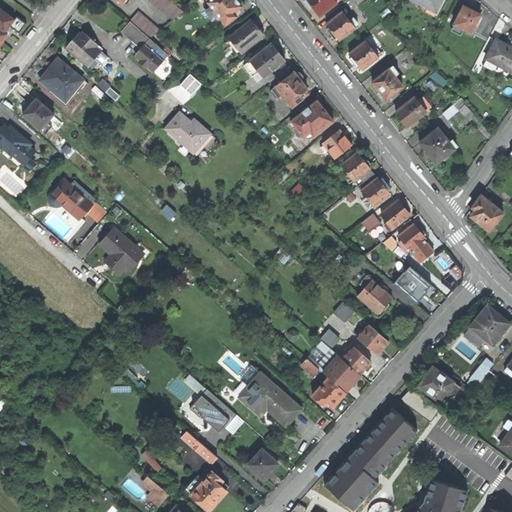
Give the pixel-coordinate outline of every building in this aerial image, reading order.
[(97,14),(106,7),(100,0),(92,0),(89,3),(97,14)] [(147,0),(173,21),(181,11),(167,0),(147,0)] [(218,15),(226,25),(239,15),(236,12),(242,7),(242,1),(240,0),(206,0),(211,7),(206,11),(213,19),(218,15)] [(320,16),(336,4),(333,0),(305,0),(304,1),(309,8),(312,6),(314,9),(320,16)] [(413,0),(436,12),(442,0),(413,0)] [(472,10),(464,6),(455,24),(472,33),(481,15),(472,10)] [(0,46),(8,36),(5,34),(9,27),(15,20),(0,9),(0,46)] [(139,13),(130,22),(150,39),(158,31),(139,13)] [(339,41),(355,29),(343,13),(327,25),(329,28),(327,30),(331,35),(334,40),(337,38),(339,41)] [(153,74),(169,56),(163,50),(150,39),(130,22),(130,21),(121,32),(141,50),(140,51),(141,53),(136,58),(153,74)] [(243,52),(263,36),(257,28),(252,21),(230,37),(243,52)] [(94,59),(100,51),(94,46),(96,44),(81,30),(75,37),(72,41),(71,40),(64,47),(84,65),(91,57),(94,59)] [(511,48),(497,40),(483,66),(501,76),(505,68),(511,71),(511,48)] [(362,70),(378,58),(366,42),(350,55),(352,57),(350,59),(354,64),(358,69),(360,67),(362,70)] [(284,62),(286,61),(279,52),(272,44),(245,66),(252,76),(258,71),(264,78),(279,65),(281,68),(286,64),(284,62)] [(173,60),(176,56),(166,47),(163,50),(169,56),(173,60)] [(66,101),(83,80),(58,59),(49,69),(39,80),(66,101)] [(232,68),(226,60),(221,64),(228,72),(232,68)] [(395,98),(401,93),(398,90),(403,87),(395,76),(399,73),(393,66),(372,83),(379,92),(377,93),(380,97),(382,100),(385,98),(386,100),(393,95),(395,98)] [(293,107),(309,94),(306,91),(308,90),(301,81),(304,79),(303,76),(302,75),(301,73),(298,73),(296,74),(294,72),(273,89),(279,98),(283,95),(293,107)] [(445,83),(433,73),(429,76),(442,86),(445,83)] [(121,97),(110,87),(105,93),(116,102),(121,97)] [(54,115),(37,100),(36,100),(27,92),(21,98),(27,103),(25,106),(24,108),(27,110),(23,114),(45,134),(51,127),(47,123),(54,115)] [(426,113),(428,111),(426,108),(428,106),(420,96),(416,99),(415,97),(396,112),(403,120),(408,126),(411,124),(417,119),(426,113)] [(462,98),(454,105),(459,111),(468,121),(474,115),(465,105),(466,103),(462,98)] [(315,136),(333,121),(325,112),(318,102),(309,109),(308,108),(303,112),(303,113),(292,122),(304,137),(311,131),(315,136)] [(449,120),(459,111),(454,105),(443,113),(449,120)] [(194,154),(211,135),(200,125),(197,128),(193,124),(180,113),(166,129),(194,154)] [(281,122),(277,117),(260,131),(264,136),(281,122)] [(10,131),(6,127),(0,133),(0,148),(3,150),(4,148),(24,166),(36,152),(19,138),(21,135),(13,128),(10,131)] [(454,149),(457,146),(452,139),(449,142),(438,128),(420,143),(429,154),(436,164),(454,149)] [(336,158),(352,145),(347,139),(341,130),(324,143),(336,158)] [(359,177),(363,182),(374,173),(368,165),(370,163),(367,159),(363,153),(360,155),(358,153),(342,165),(354,181),(359,177)] [(375,207),(391,194),(388,191),(391,189),(387,183),(383,179),(381,181),(374,173),(363,182),(358,186),(369,199),(366,202),(370,208),(374,206),(375,207)] [(79,219),(91,204),(63,180),(49,197),(49,200),(51,204),(57,206),(61,204),(63,206),(79,219)] [(489,231),(503,213),(481,196),(473,206),(476,209),(471,216),(480,224),(489,231)] [(386,219),(383,222),(389,229),(392,227),(394,228),(409,217),(407,214),(409,212),(404,206),(401,202),(399,204),(397,201),(382,213),(386,219)] [(370,231),(379,222),(373,213),(360,223),(370,231)] [(427,247),(423,241),(426,239),(424,236),(427,234),(423,229),(419,224),(416,226),(415,224),(399,235),(406,244),(403,246),(407,252),(411,250),(415,255),(427,247)] [(128,270),(142,254),(114,229),(100,245),(111,255),(106,261),(111,266),(120,274),(125,268),(128,270)] [(389,237),(383,242),(387,246),(394,241),(389,237)] [(286,263),(292,257),(282,248),(276,255),(286,263)] [(317,258),(327,266),(333,260),(323,252),(317,258)] [(410,265),(394,283),(418,303),(433,284),(410,265)] [(316,289),(322,283),(308,270),(302,277),(316,289)] [(387,306),(393,299),(384,290),(387,287),(381,282),(378,286),(368,276),(361,284),(366,288),(359,296),(379,314),(387,306)] [(334,311),(345,321),(355,311),(344,300),(334,311)] [(485,338),(493,345),(510,324),(498,314),(488,305),(470,327),(472,328),(485,338)] [(358,337),(378,355),(383,349),(389,342),(369,324),(358,337)] [(332,347),(341,338),(330,327),(322,337),(332,347)] [(478,347),(485,338),(472,328),(465,336),(478,347)] [(320,370),(323,372),(338,356),(323,342),(308,359),(320,370)] [(354,347),(343,359),(361,375),(366,369),(371,362),(354,347)] [(338,356),(323,372),(330,378),(347,393),(354,384),(362,376),(361,375),(343,359),(338,356)] [(477,384),(479,382),(489,370),(493,364),(487,358),(470,378),(477,384)] [(315,375),(320,370),(308,359),(303,365),(315,375)] [(451,410),(458,400),(454,397),(461,387),(433,367),(427,375),(419,386),(451,410)] [(266,409),(284,425),(291,417),(299,408),(261,375),(252,368),(241,380),(249,387),(240,398),(260,416),(266,409)] [(485,388),(496,376),(489,370),(479,382),(485,388)] [(330,378),(313,396),(323,404),(326,401),(333,407),(339,401),(347,393),(330,378)] [(191,408),(221,431),(226,425),(233,431),(244,418),(207,388),(191,408)] [(427,430),(393,407),(382,423),(416,446),(420,440),(426,444),(420,453),(466,484),(472,475),(478,479),(474,484),(508,508),(511,504),(511,488),(485,469),(490,462),(484,458),(477,468),(431,437),(438,427),(432,423),(427,430)] [(511,421),(508,419),(503,426),(510,431),(500,445),(511,453),(511,421)] [(213,463),(218,457),(189,431),(184,437),(213,463)] [(254,450),(245,460),(265,479),(273,471),(279,464),(263,448),(258,454),(254,450)] [(382,511),(415,463),(397,451),(354,511),(382,511)] [(193,494),(191,496),(209,511),(210,511),(219,502),(228,492),(227,490),(230,486),(213,471),(201,484),(196,479),(187,489),(193,494)] [(165,500),(170,494),(149,476),(144,482),(154,490),(165,500)] [(440,495),(464,511),(473,511),(476,509),(445,488),(440,495)] [(160,506),(165,500),(154,490),(148,497),(160,506)]
